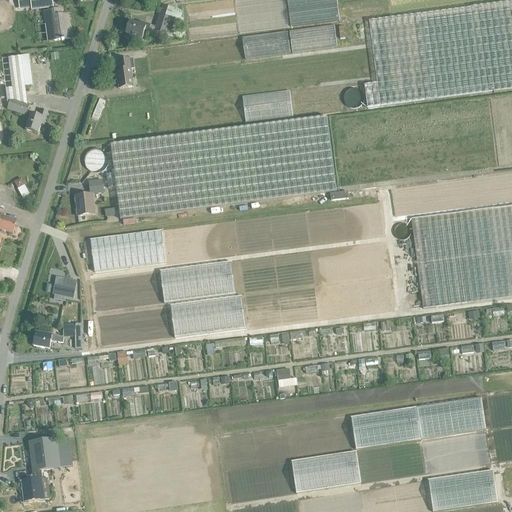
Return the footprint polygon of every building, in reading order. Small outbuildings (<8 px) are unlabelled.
[(53,7),(52,0),(17,0),(19,7),(31,6),(31,10),(53,7)] [(235,0),(219,0),(187,3),(188,21),(197,20),(196,17),(193,17),(192,12),(198,11),(228,8),(229,21),(228,21),(229,33),(238,32),(235,0)] [(470,8),(369,21),(377,84),(364,85),(367,108),(511,89),(511,2),(470,8)] [(67,26),(69,26),(67,15),(61,16),(60,10),(46,12),(46,18),(50,18),(53,41),(61,40),(62,41),(64,41),(64,40),(70,39),(69,30),(68,30),(67,26)] [(180,21),(160,15),(160,14),(158,21),(178,27),(180,21)] [(155,28),(154,32),(165,35),(167,32),(175,34),(178,27),(158,21),(155,28)] [(145,31),(149,32),(151,26),(140,22),(139,25),(129,22),(128,25),(126,25),(124,32),(126,32),(126,34),(127,35),(126,40),(140,45),(145,31)] [(335,26),(242,37),(245,59),(338,47),(335,26)] [(133,59),(136,78),(147,77),(145,58),(133,59)] [(134,70),(133,59),(118,61),(119,69),(116,69),(117,71),(119,89),(133,87),(131,70),(134,70)] [(361,99),(358,89),(345,93),(348,103),(361,99)] [(246,122),(293,116),(290,91),(243,96),(246,122)] [(26,116),(27,114),(29,105),(10,99),(7,110),(26,116)] [(99,120),(106,101),(100,99),(93,118),(99,120)] [(48,113),(41,110),(39,116),(31,114),(25,130),(38,134),(42,121),(45,122),(48,113)] [(120,220),(336,192),(327,117),(110,145),(120,220)] [(110,162),(110,159),(109,157),(108,154),(106,152),(104,150),(102,149),(99,148),(96,148),(93,148),(91,149),(88,150),(87,152),(85,154),(83,156),(83,159),(82,162),(82,164),(83,167),(84,169),(86,172),(88,173),(90,175),(93,176),(96,176),(99,176),(101,175),(104,174),(106,172),(107,170),(109,168),(110,165),(110,162)] [(23,198),(31,194),(21,177),(13,182),(23,198)] [(100,180),(89,182),(91,195),(92,195),(104,194),(102,181),(100,180)] [(91,195),(75,197),(76,205),(77,205),(77,208),(78,217),(95,215),(92,195),(91,195)] [(380,203),(308,211),(312,244),(384,237),(380,203)] [(511,206),(411,220),(423,309),(506,298),(511,297),(511,206)] [(4,215),(0,214),(0,233),(4,235),(4,233),(12,235),(12,234),(14,234),(16,228),(14,227),(16,222),(3,218),(4,215)] [(322,318),(393,311),(390,276),(387,276),(384,243),(312,250),(316,285),(319,285),(322,318)] [(58,278),(55,296),(72,299),(75,281),(58,278)] [(388,322),(380,323),(381,331),(389,330),(388,322)] [(63,336),(75,336),(75,326),(63,326),(63,336)] [(299,332),(290,333),(291,341),(300,340),(299,332)] [(64,338),(52,336),(36,333),(33,347),(49,350),(51,342),(63,344),(64,338)] [(288,333),(281,334),(282,343),(289,342),(288,333)] [(492,343),(494,351),(506,349),(505,341),(492,343)] [(475,346),(476,354),(484,353),(483,345),(475,346)] [(439,357),(449,356),(448,349),(438,350),(439,357)] [(430,352),(419,354),(420,361),(431,360),(430,352)] [(51,363),(43,364),(43,372),(52,371),(51,363)] [(328,364),(320,365),(321,372),(329,371),(328,364)] [(296,379),(290,380),(289,370),(276,372),(277,374),(275,374),(275,377),(277,377),(278,389),(297,387),(296,379)] [(229,377),(221,378),(221,385),(229,385),(229,377)] [(169,383),(169,385),(169,387),(170,392),(177,391),(176,383),(169,383)] [(221,437),(226,469),(311,457),(307,431),(317,429),(316,424),(221,437)] [(495,462),(511,460),(511,427),(491,430),(495,462)] [(72,467),(68,439),(57,440),(60,468),(63,468),(72,467)] [(29,443),(33,480),(41,480),(40,472),(60,469),(60,468),(57,440),(56,440),(29,443)] [(234,504),(295,495),(292,460),(228,471),(234,504)] [(493,471),(428,479),(432,511),(433,511),(498,504),(493,471)] [(41,480),(33,480),(21,482),(22,490),(23,490),(24,494),(23,494),(24,503),(43,500),(41,480)]
